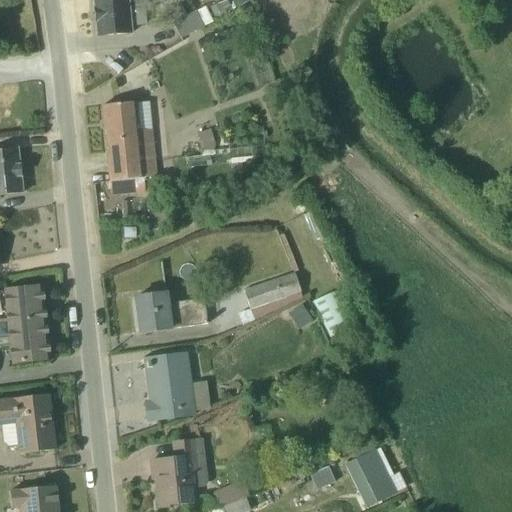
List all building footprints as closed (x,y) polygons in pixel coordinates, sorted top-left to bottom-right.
[(91,0),(95,39),(130,36),(130,29),(145,27),(144,13),(162,12),(161,3),(170,1),(173,0),(91,0)] [(228,0),(233,9),(250,0),(228,0)] [(226,2),(208,9),(212,20),(230,13),(226,2)] [(204,9),(171,25),(179,41),(211,24),(204,9)] [(248,29),(234,34),(245,64),(249,63),(258,92),(269,88),(248,29)] [(147,104),(100,108),(109,198),(144,195),(142,180),(155,179),(147,104)] [(213,153),(215,153),(209,131),(196,135),(204,158),(213,157),(213,153)] [(213,153),(213,157),(214,167),(250,164),(249,150),(215,153),(213,153)] [(0,152),(0,197),(20,195),(15,151),(0,152)] [(248,312),(236,316),(241,328),(300,301),(293,275),(242,292),(248,312)] [(9,365),(48,361),(40,290),(2,293),(6,340),(0,340),(0,347),(7,347),(9,365)] [(336,292),(313,303),(328,340),(334,337),(336,345),(348,340),(345,333),(353,329),(336,292)] [(165,295),(133,300),(138,335),(205,327),(202,301),(167,305),(165,295)] [(300,307),(286,316),(297,332),(310,323),(300,307)] [(186,357),(142,362),(142,363),(146,362),(146,366),(145,366),(151,404),(143,405),(146,424),(194,418),(193,414),(208,411),(204,384),(190,386),(186,357)] [(47,397),(0,403),(0,431),(2,445),(6,448),(15,447),(16,456),(53,452),(47,397)] [(182,511),(196,511),(194,482),(199,481),(196,449),(174,451),(175,464),(152,466),(156,511),(182,511)] [(215,491),(222,511),(247,511),(253,510),(242,481),(215,491)] [(56,511),(54,489),(8,494),(9,511),(10,511),(19,511),(18,511),(56,511)]
